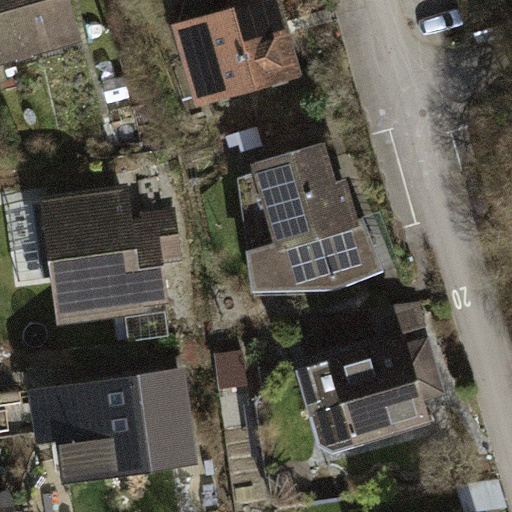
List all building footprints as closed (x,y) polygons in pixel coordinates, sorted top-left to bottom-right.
[(0,0),(0,70),(80,53),(67,0),(0,0)] [(511,0),(456,0),(465,35),(511,23),(511,0)] [(280,3),(174,33),(198,116),(304,86),(280,3)] [(337,188),(324,149),(237,178),(256,304),(333,296),(383,279),(351,184),(337,188)] [(51,284),(56,329),(170,316),(165,272),(185,270),(178,208),(127,214),(125,192),(11,206),(21,288),(51,284)] [(420,310),(372,319),(378,348),(425,336),(420,310)] [(428,344),(297,378),(316,454),(337,464),(439,438),(432,410),(444,407),(428,344)] [(216,360),(220,399),(252,395),(248,357),(216,360)] [(184,378),(32,399),(37,436),(40,455),(58,452),(64,495),(198,477),(184,378)] [(0,441),(37,436),(32,399),(0,403),(0,441)] [(505,511),(500,492),(457,496),(460,511),(505,511)]
